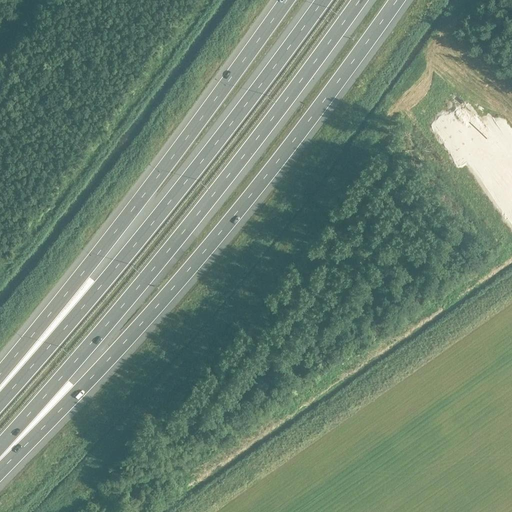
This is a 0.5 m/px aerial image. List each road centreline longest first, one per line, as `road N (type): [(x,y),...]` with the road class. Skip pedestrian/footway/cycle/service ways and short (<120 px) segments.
road 1 (motorway): [(0,463),(210,243),(395,0)]
road 2 (motorway): [(0,451),(214,193),(358,0)]
road 3 (motorway): [(321,0),(194,172),(0,399)]
road 4 (motorway): [(286,0),(0,373)]
